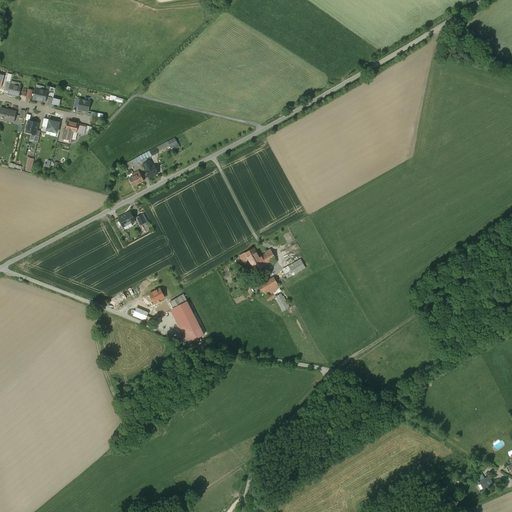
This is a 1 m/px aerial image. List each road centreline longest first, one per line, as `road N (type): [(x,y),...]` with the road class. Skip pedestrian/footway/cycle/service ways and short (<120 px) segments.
road 1 (unclassified): [(482,0),(267,128),(0,268)]
road 2 (unclassified): [(0,268),(199,348),(327,372),(257,454),(243,511)]
road 3 (track): [(511,250),(327,372)]
road 4 (track): [(503,477),(346,374),(327,372)]
road 5 (track): [(267,128),(135,94),(106,122),(91,118)]
